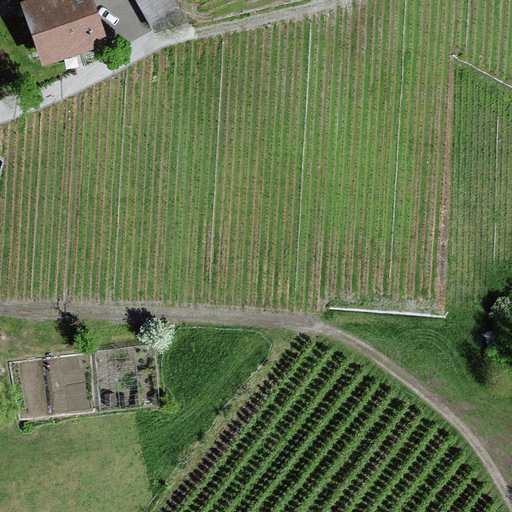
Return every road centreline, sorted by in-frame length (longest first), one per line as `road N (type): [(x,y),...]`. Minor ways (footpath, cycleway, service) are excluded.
road 1 (track): [(510,511),(468,441),(352,344),(300,323),(0,306)]
road 2 (track): [(347,0),(134,55),(112,0)]
